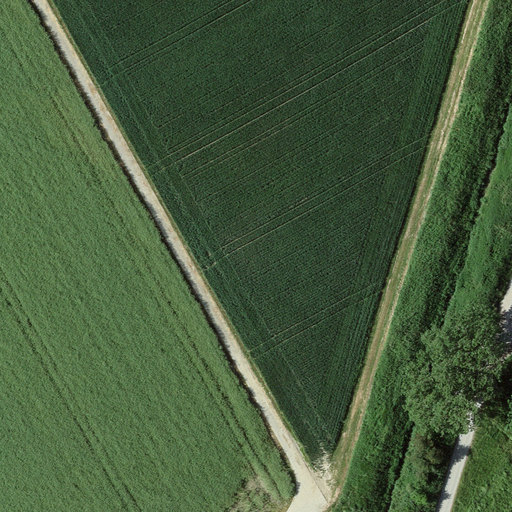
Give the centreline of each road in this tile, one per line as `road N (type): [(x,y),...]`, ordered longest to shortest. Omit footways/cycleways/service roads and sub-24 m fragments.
road 1 (track): [(307,511),(321,503),(40,0)]
road 2 (track): [(438,511),(503,301)]
